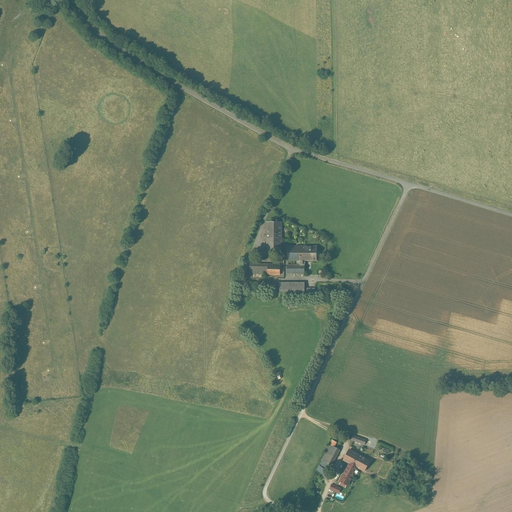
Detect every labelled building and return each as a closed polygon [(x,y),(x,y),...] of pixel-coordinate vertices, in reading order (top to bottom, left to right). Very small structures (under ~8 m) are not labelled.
[(281,222),(267,222),(267,250),(281,250),(281,222)] [(317,246),(287,246),(287,273),(304,273),(304,261),(316,261),(317,246)] [(280,265),(249,264),(250,274),(280,275),(280,265)] [(304,283),(279,283),(280,295),(304,295),(304,288),(304,283)] [(366,440),(353,435),(351,440),(364,445),(366,440)] [(337,443),(332,441),(321,461),(331,466),(340,450),(335,447),(337,443)] [(350,464),(341,481),(348,485),(357,468),(364,471),(370,460),(350,450),(344,461),(350,464)] [(341,489),(332,484),(330,489),(339,493),(341,489)]
